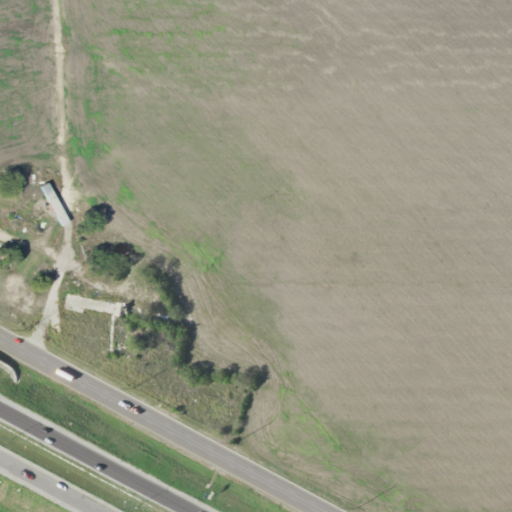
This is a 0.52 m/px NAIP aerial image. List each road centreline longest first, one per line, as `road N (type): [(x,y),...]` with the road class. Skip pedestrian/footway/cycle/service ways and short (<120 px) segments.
road 1 (secondary): [(323,511),(0,338)]
road 2 (track): [(57,0),(61,266),(33,356)]
road 3 (motorway): [(185,511),(0,411)]
road 4 (motorway): [(0,454),(108,511)]
